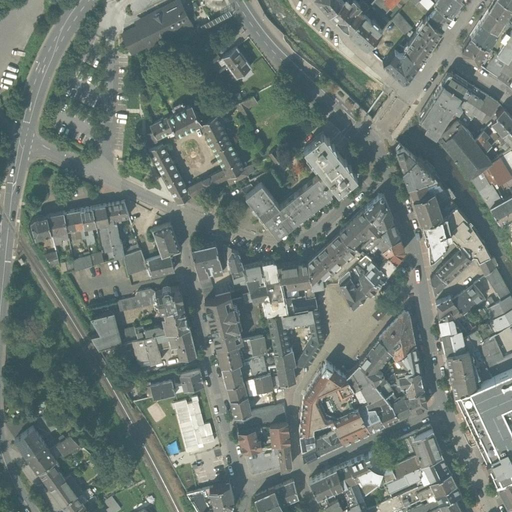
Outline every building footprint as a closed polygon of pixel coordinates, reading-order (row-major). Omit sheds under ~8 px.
[(318,0),(330,14),(341,0),(318,0)] [(341,0),(330,14),(348,30),(362,13),(369,6),(361,0),(359,3),(355,0),(351,0),(350,1),(348,0),(341,0)] [(385,0),(385,1),(383,0),(374,0),(371,3),(384,15),(397,0),(385,0)] [(426,15),(427,16),(433,10),(430,7),(427,10),(424,8),(426,6),(419,0),(415,4),(426,15)] [(433,10),(427,16),(441,28),(450,15),(438,5),(434,1),(433,0),(419,0),(426,6),(424,8),(427,10),(430,7),(433,10)] [(460,0),(434,0),(434,1),(438,5),(450,15),(460,0)] [(511,6),(502,0),(492,0),(488,8),(504,18),(508,11),(511,13),(511,6)] [(122,34),(132,53),(174,31),(175,35),(179,33),(179,32),(188,28),(186,24),(189,23),(190,23),(179,2),(178,1),(174,3),(175,4),(162,11),(161,10),(156,12),(157,14),(138,24),(138,26),(122,34)] [(480,20),(496,30),(500,24),(504,18),(488,8),(480,20)] [(391,20),(405,35),(409,31),(412,28),(398,12),(391,20)] [(362,13),(348,30),(367,47),(382,30),(362,13)] [(427,16),(426,15),(414,33),(429,46),(441,28),(427,16)] [(511,31),(511,29),(511,23),(504,18),(500,24),(511,31)] [(480,20),(470,35),(488,47),(491,43),(493,44),(494,42),(492,41),(498,32),(496,30),(480,20)] [(429,46),(414,33),(411,36),(410,35),(411,34),(409,31),(405,35),(405,36),(407,38),(409,40),(404,47),(405,48),(419,60),(429,46)] [(484,52),(488,47),(470,35),(461,49),(462,53),(477,63),(481,58),(483,59),(487,54),(484,52)] [(407,38),(405,36),(399,43),(404,47),(409,40),(407,38)] [(511,40),(508,38),(498,54),(507,60),(511,52),(511,40)] [(222,56),(228,64),(219,71),(227,83),(250,66),(236,46),(222,56)] [(199,57),(202,63),(217,53),(213,47),(199,57)] [(383,61),(395,72),(407,58),(401,53),(394,48),(383,61)] [(407,58),(395,72),(402,79),(407,78),(419,60),(405,48),(401,53),(407,58)] [(507,60),(498,54),(496,53),(491,60),(491,59),(485,68),(497,76),(507,60)] [(459,93),(480,106),(484,100),(483,100),(465,88),(462,89),(467,82),(451,71),(446,72),(441,81),(459,93)] [(433,93),(452,104),(459,93),(441,81),(433,93)] [(433,93),(426,104),(445,116),(452,105),(452,104),(433,93)] [(480,106),(459,93),(452,104),(452,105),(463,112),(472,117),(474,115),(476,117),(482,108),(480,106)] [(486,94),(483,100),(484,100),(480,106),(482,108),(487,111),(490,113),(497,102),(486,94)] [(253,95),(237,103),(243,115),(249,112),(247,108),(257,103),(253,95)] [(251,165),(244,168),(230,142),(215,115),(202,122),(192,104),(169,115),(167,111),(165,113),(157,117),(159,120),(150,125),(153,132),(147,135),(153,147),(148,149),(162,174),(176,201),(179,202),(190,196),(206,188),(226,178),(230,185),(247,176),(247,175),(254,172),(251,165)] [(445,116),(426,104),(418,117),(427,123),(434,133),(445,116)] [(455,122),(438,136),(456,158),(457,159),(474,138),(464,125),(465,124),(459,117),(463,112),(452,105),(445,116),(455,122)] [(511,123),(511,117),(503,107),(495,114),(496,116),(491,121),(490,123),(492,125),(493,124),(502,133),(511,123)] [(476,117),(480,119),(481,119),(482,119),(487,111),(482,108),(476,117)] [(455,122),(445,116),(434,133),(438,136),(455,122)] [(511,123),(502,133),(505,137),(500,142),(504,145),(509,141),(511,143),(511,123)] [(487,125),(483,129),(488,135),(489,135),(493,131),(487,125)] [(483,129),(474,138),(484,151),(494,141),(489,135),(488,135),(483,129)] [(304,149),(318,166),(336,151),(322,134),(304,149)] [(484,151),(474,138),(457,159),(469,176),(476,172),(481,168),(487,164),(491,160),(484,151)] [(268,154),(276,165),(282,159),(290,153),(286,148),(285,146),(276,153),(274,150),(268,154)] [(403,168),(415,157),(402,146),(396,148),(403,168)] [(511,152),(510,148),(499,155),(511,174),(511,173),(511,152)] [(319,177),(330,190),(334,186),(337,190),(356,175),(346,163),(336,151),(318,166),(324,173),(319,177)] [(499,155),(491,160),(487,164),(496,180),(498,183),(511,175),(511,174),(499,155)] [(431,176),(434,174),(431,172),(423,164),(415,157),(403,168),(408,184),(431,176)] [(423,164),(431,172),(434,168),(426,161),(423,164)] [(487,164),(481,168),(490,184),(496,180),(487,164)] [(496,203),(500,201),(490,184),(481,168),(476,172),(469,176),(472,179),(487,202),(493,198),(496,203)] [(317,174),(290,196),(304,214),(331,192),(330,190),(319,177),(317,174)] [(433,190),(442,186),(438,180),(434,175),(434,174),(431,176),(408,184),(413,197),(433,189),(433,190)] [(259,211),(274,199),(261,183),(254,188),(246,195),(259,211)] [(251,184),(242,189),(246,195),(254,188),(251,184)] [(445,191),(442,186),(433,190),(433,189),(413,197),(421,222),(434,217),(456,204),(451,199),(445,191)] [(445,191),(451,199),(455,196),(449,188),(445,191)] [(364,208),(370,215),(375,211),(379,214),(387,203),(384,194),(378,193),(364,208)] [(493,198),(487,202),(501,223),(511,215),(511,194),(500,201),(496,203),(493,198)] [(278,205),(274,199),(259,211),(278,235),(304,214),(290,196),(278,205)] [(103,203),(107,222),(110,237),(111,243),(112,249),(114,257),(123,255),(124,255),(123,250),(121,241),(120,241),(116,224),(115,222),(113,222),(112,220),(128,216),(125,199),(103,203)] [(103,244),(104,244),(111,243),(110,237),(107,222),(103,203),(91,206),(95,225),(96,228),(98,227),(98,225),(101,224),(100,228),(103,244)] [(393,217),(387,203),(379,214),(375,219),(382,227),(393,217)] [(456,204),(434,217),(441,243),(443,243),(442,236),(446,235),(447,237),(449,240),(451,238),(470,223),(456,204)] [(91,206),(80,208),(84,227),(86,238),(88,245),(94,244),(91,229),(89,227),(95,225),(91,206)] [(80,208),(62,212),(66,231),(75,229),(84,227),(80,208)] [(375,219),(370,215),(364,208),(339,231),(346,238),(353,244),(367,231),(368,232),(362,237),(366,242),(372,236),(372,237),(382,227),(375,219)] [(62,212),(47,215),(51,234),(55,233),(55,235),(62,234),(61,232),(66,231),(62,212)] [(30,222),(35,238),(45,235),(46,239),(49,238),(48,237),(52,236),(51,234),(47,215),(34,218),(30,222)] [(398,232),(393,217),(382,227),(372,237),(378,242),(382,247),(398,232)] [(434,217),(421,222),(425,237),(425,254),(429,258),(433,255),(442,246),(441,243),(434,217)] [(168,254),(178,250),(169,222),(152,227),(161,256),(168,254)] [(460,248),(470,258),(472,256),(475,256),(478,262),(490,256),(483,241),(470,223),(451,238),(460,248)] [(84,227),(75,229),(77,239),(82,238),(82,239),(86,238),(84,227)] [(51,234),(52,236),(54,247),(62,246),(61,241),(68,240),(66,231),(61,232),(62,234),(55,235),(55,233),(51,234)] [(346,238),(339,231),(308,260),(312,285),(313,285),(315,284),(316,286),(324,284),(324,281),(325,280),(324,275),(331,269),(331,268),(354,246),(353,244),(346,238)] [(404,248),(398,232),(382,247),(383,247),(376,253),(382,259),(383,258),(383,259),(388,252),(396,260),(404,248)] [(378,242),(372,237),(372,236),(366,242),(358,250),(363,256),(366,254),(378,242)] [(211,268),(213,274),(223,272),(216,243),(215,242),(191,248),(199,278),(209,275),(207,269),(206,269),(204,263),(211,261),(213,268),(211,268)] [(376,253),(383,247),(382,247),(378,242),(366,254),(379,264),(381,262),(380,262),(382,259),(376,253)] [(137,245),(123,250),(124,255),(139,249),(137,245)] [(229,260),(228,256),(231,249),(223,245),(223,246),(223,252),(225,260),(229,260)] [(448,259),(458,270),(470,258),(460,248),(448,259)] [(151,282),(149,276),(147,269),(146,269),(144,262),(141,254),(142,253),(140,249),(139,249),(124,255),(123,255),(131,287),(151,282)] [(236,280),(245,277),(242,266),(238,252),(231,249),(228,256),(229,260),(232,269),(231,269),(235,280),(236,280)] [(387,271),(396,260),(388,252),(383,259),(383,258),(382,259),(380,262),(381,262),(387,271)] [(52,267),(59,265),(56,253),(44,257),(43,257),(52,267)] [(100,253),(90,256),(92,265),(103,262),(100,253)] [(148,260),(144,262),(146,269),(147,269),(149,276),(173,271),(168,254),(161,256),(148,259),(148,260)] [(379,281),(387,271),(381,262),(379,264),(366,254),(363,256),(356,263),(359,266),(364,270),(364,269),(379,281)] [(92,265),(90,256),(72,261),(75,271),(92,265)] [(478,262),(484,275),(494,267),(490,256),(478,262)] [(280,281),(277,266),(276,261),(273,259),(261,262),(264,274),(265,279),(266,283),(268,296),(272,296),(272,295),(282,293),(280,281)] [(436,271),(447,281),(458,270),(448,259),(436,271)] [(277,266),(280,281),(286,280),(286,285),(304,282),(304,286),(312,285),(308,260),(277,266)] [(75,271),(72,261),(66,263),(68,273),(75,271)] [(207,269),(209,275),(213,274),(211,268),(213,268),(211,261),(204,263),(206,269),(207,269)] [(264,274),(261,262),(242,266),(245,277),(236,280),(237,283),(246,280),(250,293),(253,301),(264,299),(269,298),(268,296),(266,283),(260,284),(259,281),(257,275),(264,274)] [(362,280),(356,270),(353,265),(339,277),(338,281),(352,309),(370,291),(360,283),(362,280)] [(370,291),(379,281),(364,269),(364,270),(359,266),(356,270),(362,280),(360,283),(370,291)] [(494,267),(484,275),(491,286),(501,280),(494,267)] [(435,292),(447,281),(436,271),(430,277),(433,293),(435,292)] [(501,280),(491,286),(499,300),(510,294),(501,280)] [(465,289),(475,302),(483,296),(473,283),(465,289)] [(306,294),(314,293),(313,285),(312,285),(304,286),(306,294)] [(183,303),(178,286),(155,292),(150,288),(138,291),(135,296),(135,297),(137,308),(159,302),(161,309),(162,308),(183,303)] [(452,298),(463,312),(475,302),(465,289),(452,298)] [(245,303),(253,301),(250,293),(242,296),(245,303)] [(283,298),(282,293),(272,295),(272,296),(268,296),(269,298),(264,299),(265,305),(284,301),(283,298)] [(306,307),(316,305),(314,293),(306,294),(299,295),(302,308),(306,307)] [(204,299),(211,326),(236,320),(233,305),(229,306),(226,294),(204,299)] [(499,300),(494,303),(507,324),(511,320),(511,298),(510,294),(499,300)] [(302,308),(299,295),(283,298),(284,301),(265,305),(267,315),(302,308)] [(449,309),(455,317),(463,312),(452,298),(450,295),(435,302),(438,317),(449,309)] [(120,312),(137,308),(135,297),(117,301),(120,312)] [(173,330),(188,326),(183,303),(162,308),(164,316),(162,316),(164,324),(161,328),(159,326),(144,330),(146,337),(173,330)] [(490,321),(496,330),(507,324),(494,303),(487,307),(494,319),(490,321)] [(312,336),(322,336),(316,305),(306,307),(309,321),(312,336)] [(42,306),(36,309),(43,319),(48,316),(42,306)] [(267,315),(274,352),(289,349),(285,325),(309,321),(306,307),(302,308),(267,315)] [(400,328),(402,339),(396,344),(390,350),(396,357),(407,349),(414,342),(408,309),(404,307),(393,320),(400,328)] [(441,332),(460,328),(462,327),(455,317),(449,309),(438,317),(441,332)] [(467,334),(472,331),(471,330),(473,329),(463,312),(455,317),(462,327),(467,334)] [(118,332),(113,314),(91,319),(100,335),(91,337),(98,349),(121,343),(118,332)] [(236,320),(211,326),(216,347),(236,342),(238,341),(234,326),(238,326),(236,320)] [(393,320),(378,337),(390,350),(396,344),(402,339),(400,328),(393,320)] [(496,330),(496,331),(511,321),(511,320),(507,324),(496,330)] [(490,321),(484,324),(490,334),(496,331),(496,330),(490,321)] [(484,324),(477,329),(483,339),(490,334),(484,324)] [(143,326),(134,328),(137,339),(146,337),(144,330),(143,326)] [(196,353),(188,326),(173,330),(177,345),(180,357),(196,353)] [(473,343),(467,334),(462,327),(460,328),(464,348),(473,343)] [(132,340),(137,339),(134,328),(118,332),(121,343),(132,340)] [(441,332),(446,352),(464,348),(460,328),(441,332)] [(475,342),(475,343),(476,343),(483,339),(477,329),(472,331),(467,334),(473,343),(474,343),(475,342)] [(177,345),(173,330),(146,337),(137,339),(132,340),(138,366),(161,360),(158,350),(177,345)] [(263,336),(249,339),(252,354),(266,351),(266,349),(263,336)] [(323,341),(322,336),(312,336),(294,362),(294,364),(310,362),(323,341)] [(390,350),(378,337),(358,361),(377,385),(386,380),(382,375),(391,363),(384,357),(390,350)] [(252,354),(249,339),(238,341),(236,342),(238,350),(240,350),(240,351),(252,354)] [(221,365),(241,360),(238,350),(236,342),(216,347),(221,365)] [(395,372),(419,368),(414,342),(407,349),(396,357),(397,358),(391,363),(395,372)] [(446,352),(454,392),(491,375),(476,343),(475,343),(475,342),(474,343),(473,343),(464,348),(446,352)] [(292,349),(289,349),(274,352),(275,358),(277,367),(292,364),(294,364),(294,362),(292,349)] [(243,379),(250,377),(262,374),(262,372),(266,371),(265,364),(261,364),(261,362),(262,361),(262,355),(241,360),(242,365),(239,365),(243,379)] [(269,368),(277,367),(275,358),(267,360),(269,368)] [(326,359),(304,393),(317,395),(318,393),(321,394),(322,391),(330,387),(330,386),(335,384),(340,395),(353,388),(346,375),(326,359)] [(221,365),(226,383),(243,379),(239,365),(242,365),(241,360),(221,365)] [(377,385),(358,361),(351,369),(360,385),(368,401),(383,393),(377,385)] [(292,364),(277,367),(279,378),(279,384),(295,380),(292,364)] [(491,375),(454,392),(496,482),(511,474),(511,366),(491,376),(491,375)] [(400,383),(405,383),(407,393),(423,386),(419,368),(395,372),(397,379),(399,379),(400,383)] [(180,374),(182,383),(173,386),(172,380),(150,386),(153,397),(203,384),(199,369),(180,374)] [(346,375),(353,388),(360,385),(351,369),(346,375)] [(262,374),(250,377),(254,393),(261,391),(261,392),(272,389),(271,385),(270,379),(269,373),(262,374)] [(230,399),(247,395),(243,379),(226,383),(230,399)] [(393,389),(386,380),(377,385),(383,393),(393,389)] [(360,385),(353,388),(362,404),(365,402),(368,401),(360,385)] [(404,395),(412,410),(426,404),(423,386),(407,393),(404,395)] [(304,393),(299,433),(314,430),(321,428),(333,423),(338,420),(335,414),(339,413),(334,411),(325,408),(319,396),(317,395),(304,393)] [(383,393),(368,401),(365,402),(367,407),(375,406),(381,403),(382,404),(389,401),(383,393)] [(234,415),(251,412),(247,395),(230,399),(234,415)] [(391,402),(399,417),(412,410),(404,395),(398,397),(391,402)] [(204,424),(196,396),(190,398),(192,402),(187,404),(186,400),(174,403),(187,452),(199,449),(198,445),(214,441),(209,423),(204,424)] [(383,407),(377,410),(384,424),(399,417),(391,402),(390,403),(389,401),(382,404),(383,407)] [(362,404),(359,405),(371,430),(384,424),(377,410),(376,409),(375,406),(367,407),(365,402),(362,404)] [(371,430),(359,405),(359,404),(339,413),(335,414),(338,420),(333,423),(336,428),(342,443),(371,430)] [(58,426),(47,416),(34,420),(35,427),(48,433),(52,430),(58,426)] [(289,440),(286,421),(269,424),(266,425),(238,430),(243,451),(258,448),(257,447),(270,445),(270,444),(273,443),(289,440)] [(403,471),(441,453),(432,427),(431,424),(390,442),(394,450),(409,443),(410,446),(415,444),(416,447),(414,448),(415,451),(417,450),(418,452),(399,461),(403,471)] [(26,456),(44,443),(33,427),(15,440),(26,456)] [(336,428),(324,434),(331,448),(342,443),(336,428)] [(314,437),(314,430),(299,433),(303,459),(305,460),(319,454),(315,444),(314,437)] [(319,454),(331,448),(324,434),(314,437),(315,444),(319,454)] [(63,454),(79,443),(71,436),(57,446),(60,451),(63,454)] [(289,440),(273,443),(274,452),(279,452),(281,470),(289,467),(291,464),(289,440)] [(46,466),(56,459),(44,443),(26,456),(37,472),(46,466)] [(60,451),(57,446),(54,448),(55,449),(52,451),(55,455),(60,451)] [(369,455),(364,457),(378,483),(380,484),(385,482),(384,480),(395,474),(391,464),(390,462),(388,462),(386,463),(384,463),(382,462),(379,462),(377,461),(379,460),(377,456),(378,456),(375,449),(368,452),(369,455)] [(430,480),(450,470),(441,453),(403,471),(406,477),(408,481),(415,477),(413,474),(416,473),(420,481),(417,482),(418,485),(430,480)] [(364,457),(363,454),(347,461),(362,497),(363,496),(364,497),(379,486),(378,483),(364,457)] [(53,464),(55,466),(59,464),(56,459),(46,466),(47,468),(53,464)] [(367,509),(362,497),(347,461),(335,467),(348,500),(350,505),(347,507),(349,511),(360,511),(363,511),(367,509)] [(391,464),(395,474),(403,471),(399,461),(391,464)] [(50,490),(65,480),(55,466),(53,464),(47,468),(39,474),(50,490)] [(344,502),(348,500),(335,467),(325,472),(333,489),(336,488),(337,489),(334,490),(337,497),(338,496),(340,499),(342,498),(344,502)] [(435,492),(455,482),(458,481),(452,469),(450,470),(430,480),(435,492)] [(403,471),(395,474),(384,480),(385,482),(386,486),(406,477),(403,471)] [(322,504),(328,501),(324,493),(328,492),(329,494),(332,492),(331,490),(333,489),(325,472),(308,479),(320,504),(322,504)] [(511,474),(496,482),(507,504),(511,501),(511,474)] [(70,476),(65,480),(50,490),(62,507),(76,496),(82,492),(70,476)] [(273,488),(281,505),(298,497),(293,479),(273,488)] [(367,509),(363,511),(392,511),(397,510),(434,492),(435,492),(430,480),(418,485),(367,509)] [(408,511),(422,511),(454,496),(454,497),(461,493),(455,482),(435,492),(434,492),(437,499),(434,500),(432,500),(424,504),(421,503),(407,509),(408,511)] [(215,510),(231,504),(233,499),(229,483),(210,488),(215,510)] [(197,511),(209,511),(215,510),(210,488),(187,493),(197,511)] [(254,496),(261,511),(268,511),(272,510),(272,511),(274,511),(278,511),(277,508),(281,506),(281,505),(273,488),(254,496)] [(350,505),(348,500),(344,502),(342,498),(340,499),(338,496),(337,497),(334,490),(337,489),(336,488),(333,489),(337,498),(342,509),(347,507),(350,505)] [(77,498),(82,504),(82,505),(95,496),(89,489),(77,498)] [(397,510),(397,511),(408,511),(407,509),(421,503),(424,504),(432,500),(434,500),(437,499),(434,492),(397,510)] [(77,498),(76,496),(62,507),(65,511),(71,511),(82,504),(77,498)] [(462,511),(454,497),(454,496),(422,511),(440,511),(443,511),(462,511)] [(94,497),(83,505),(87,511),(93,511),(101,507),(94,497)] [(336,511),(341,510),(342,509),(337,498),(329,503),(324,506),(328,511),(336,511)]
